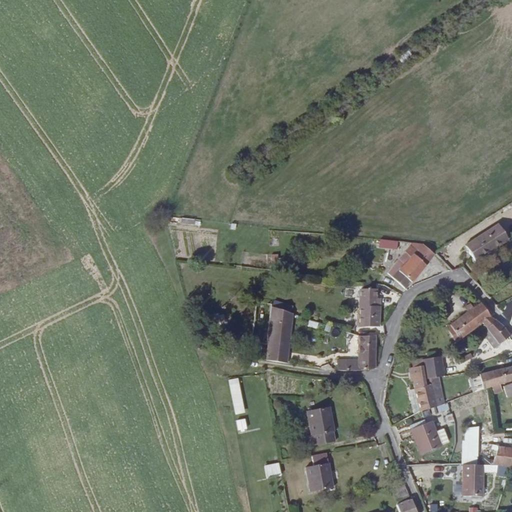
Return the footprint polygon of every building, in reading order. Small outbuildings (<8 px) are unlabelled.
[(508,240),(498,225),(465,246),(475,261),(508,240)] [(397,249),(397,242),(380,240),(379,248),(397,249)] [(423,245),(412,243),(410,246),(416,252),(423,245)] [(416,252),(410,246),(398,258),(399,259),(388,274),(405,288),(410,282),(411,283),(434,254),(423,245),(416,252)] [(237,287),(258,288),(259,272),(238,271),(237,287)] [(376,299),(376,289),(363,289),(361,289),(359,327),(378,327),(380,299),(376,299)] [(490,317),(481,303),(473,308),(470,304),(464,308),(467,313),(446,328),(455,342),(460,339),(463,342),(468,338),(465,335),(482,322),(487,329),(495,321),(490,317)] [(292,307),(282,304),(280,310),(291,313),(292,307)] [(266,361),(286,364),(292,314),(291,313),(280,310),(271,307),(266,361)] [(217,313),(209,316),(213,330),(221,328),(220,326),(226,325),(223,315),(218,316),(217,313)] [(503,327),(495,321),(487,329),(484,336),(493,349),(510,337),(503,327)] [(359,371),(375,369),(375,336),(359,337),(359,361),(338,361),(338,371),(359,371)] [(471,354),(458,361),(460,365),(473,358),(471,354)] [(441,357),(421,360),(425,380),(429,379),(439,377),(444,376),(441,357)] [(411,382),(413,382),(414,389),(408,391),(414,415),(420,412),(445,404),(439,377),(429,379),(430,385),(425,386),(422,366),(421,366),(412,368),(409,368),(411,382)] [(511,380),(511,366),(479,375),(479,376),(483,390),(491,387),(494,386),(499,384),(511,380)] [(483,390),(479,376),(469,380),(474,393),(483,390)] [(235,379),(228,380),(235,414),(242,413),(235,379)] [(511,383),(503,387),(507,398),(511,395),(511,383)] [(494,386),(491,387),(494,394),(502,391),(499,384),(494,386)] [(445,404),(437,407),(439,412),(448,409),(446,403),(445,404)] [(334,432),(329,407),(307,411),(311,436),(313,436),(314,446),(334,442),(333,432),(334,432)] [(451,414),(445,416),(447,423),(453,422),(451,414)] [(475,418),(464,419),(465,429),(476,427),(475,418)] [(244,420),(236,421),(238,430),(246,429),(244,420)] [(424,420),(409,426),(421,455),(441,447),(440,445),(448,442),(443,429),(435,432),(431,421),(425,424),(424,420)] [(476,427),(465,429),(465,441),(476,441),(477,427),(476,427)] [(476,441),(465,441),(463,441),(462,465),(476,465),(476,441)] [(491,466),(491,465),(511,467),(511,449),(498,447),(498,446),(493,445),(492,450),(497,451),(494,460),(482,459),(481,465),(483,466),(491,466)] [(333,488),(326,454),(312,456),(313,466),(305,468),(310,492),(333,488)] [(275,464),(264,467),(267,479),(278,477),(275,464)] [(476,465),(462,465),(462,496),(482,497),(483,466),(481,465),(476,465)] [(404,485),(392,491),(396,502),(409,496),(404,485)] [(416,511),(411,499),(396,505),(398,511),(416,511)]
